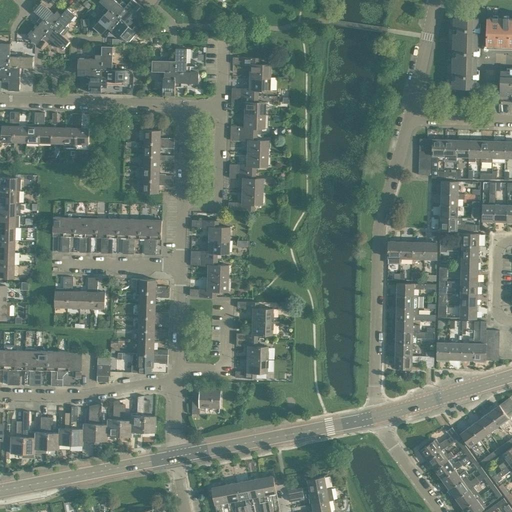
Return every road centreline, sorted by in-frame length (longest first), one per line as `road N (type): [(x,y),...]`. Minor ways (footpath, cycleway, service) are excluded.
road 1 (residential): [(379,414),(378,228),(410,117)]
road 2 (tertiary): [(176,454),(379,414)]
road 3 (residential): [(0,99),(184,104)]
road 4 (tertiary): [(0,488),(176,454)]
road 5 (residential): [(176,383),(79,394),(0,392)]
road 6 (tertiary): [(379,414),(511,373)]
road 7 (residential): [(181,198),(218,199),(221,105)]
road 8 (residential): [(180,264),(55,259)]
